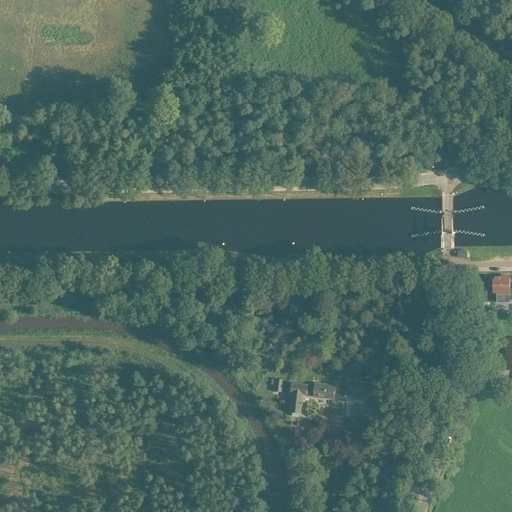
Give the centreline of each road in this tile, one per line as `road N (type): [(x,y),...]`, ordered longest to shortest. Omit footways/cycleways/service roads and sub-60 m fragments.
road 1 (unclassified): [(0,188),(446,181)]
road 2 (track): [(0,344),(104,345),(154,360),(207,402),(242,452),(257,511)]
road 3 (unclassified): [(421,511),(473,362),(450,265)]
